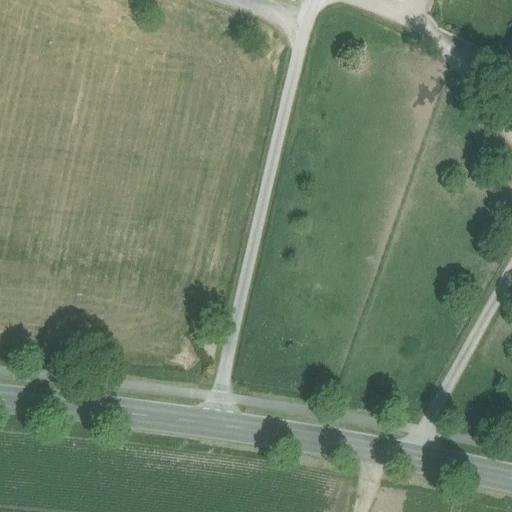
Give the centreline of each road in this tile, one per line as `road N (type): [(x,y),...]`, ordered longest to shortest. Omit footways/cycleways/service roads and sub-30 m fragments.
road 1 (secondary): [(0,403),(212,425),(511,482)]
road 2 (track): [(316,0),(219,399)]
